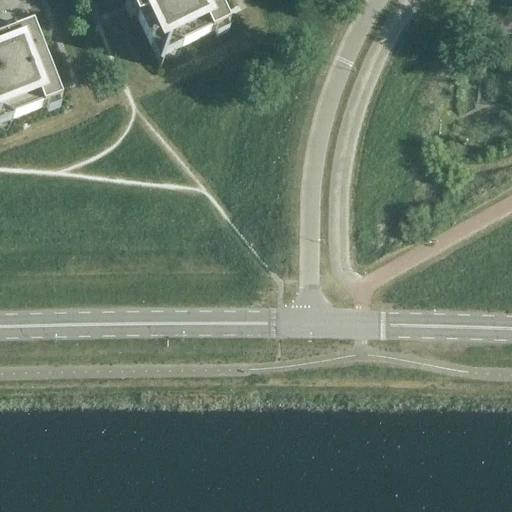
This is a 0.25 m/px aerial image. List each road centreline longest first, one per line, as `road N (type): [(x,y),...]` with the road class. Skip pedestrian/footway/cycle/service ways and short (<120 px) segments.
road 1 (residential): [(308,329),(320,136),(355,38),(380,0)]
road 2 (tertiary): [(308,329),(0,329)]
road 3 (tertiary): [(511,334),(308,329)]
